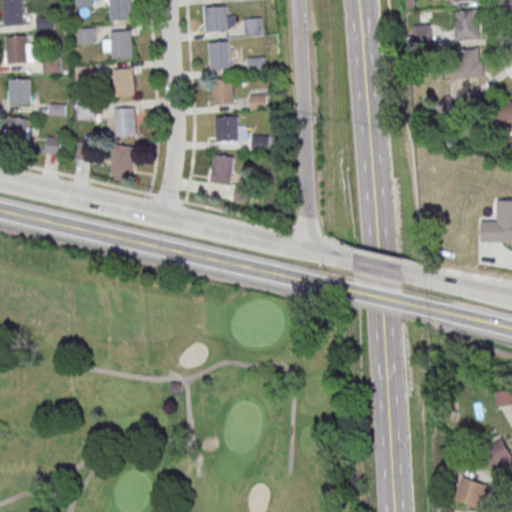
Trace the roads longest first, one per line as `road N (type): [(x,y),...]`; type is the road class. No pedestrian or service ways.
road 1 (secondary): [(389,511),(357,0)]
road 2 (tertiary): [(0,209),(325,285)]
road 3 (tertiary): [(324,255),(0,179)]
road 4 (residential): [(162,218),(175,136),(167,0)]
